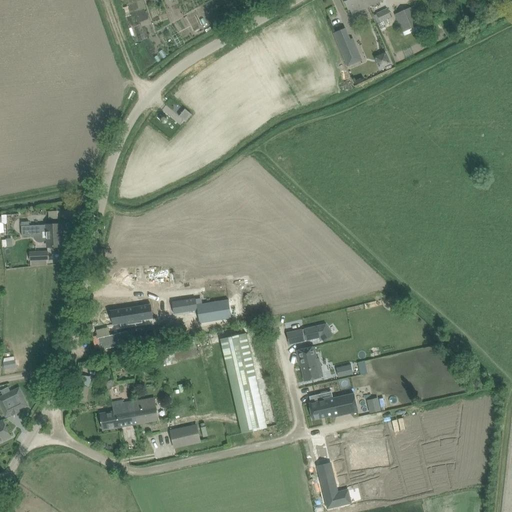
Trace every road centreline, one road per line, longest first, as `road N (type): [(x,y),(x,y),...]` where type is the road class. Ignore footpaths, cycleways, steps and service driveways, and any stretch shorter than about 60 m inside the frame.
road 1 (unclassified): [(0,488),(63,378),(104,180),(121,138),(153,89),(300,0)]
road 2 (track): [(28,442),(60,439),(114,465),(150,469),(419,408)]
